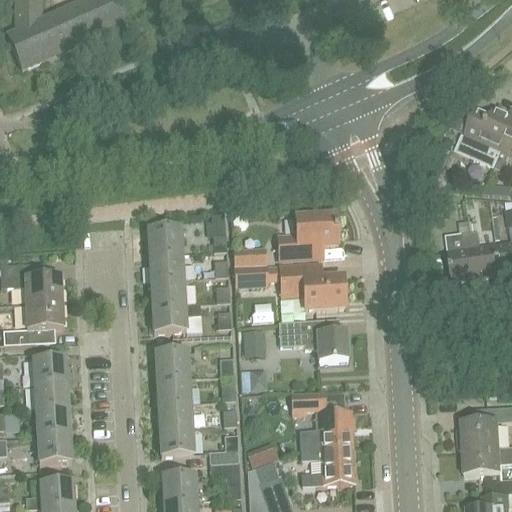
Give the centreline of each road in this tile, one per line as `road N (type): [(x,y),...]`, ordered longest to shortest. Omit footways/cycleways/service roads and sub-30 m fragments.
road 1 (tertiary): [(0,187),(171,164),(335,103)]
road 2 (residential): [(129,511),(114,256)]
road 3 (residential): [(398,320),(392,239),(335,103)]
road 4 (tertiary): [(335,103),(461,42),(511,0)]
road 5 (residential): [(409,511),(398,320)]
